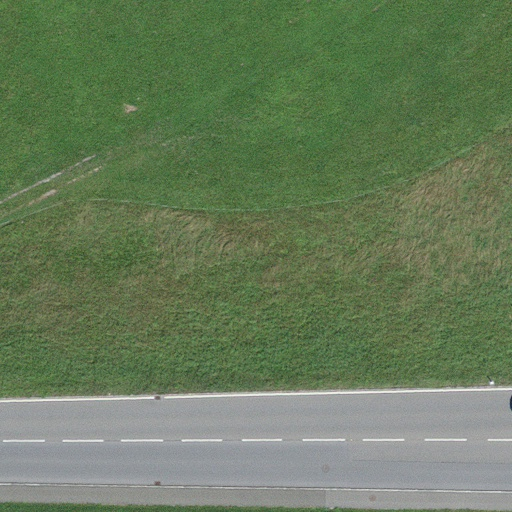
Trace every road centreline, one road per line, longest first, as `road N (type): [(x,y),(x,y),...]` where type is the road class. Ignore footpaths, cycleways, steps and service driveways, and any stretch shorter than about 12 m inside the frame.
road 1 (secondary): [(0,438),(511,438)]
road 2 (track): [(0,197),(337,0)]
